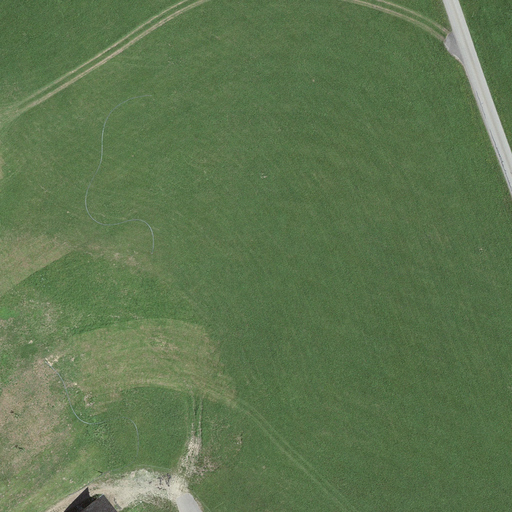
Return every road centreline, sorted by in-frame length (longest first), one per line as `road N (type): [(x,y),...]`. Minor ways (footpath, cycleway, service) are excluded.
road 1 (track): [(18,108),(194,0)]
road 2 (unclassified): [(451,0),(511,168)]
road 3 (track): [(57,511),(86,491),(149,482),(180,492),(190,511)]
